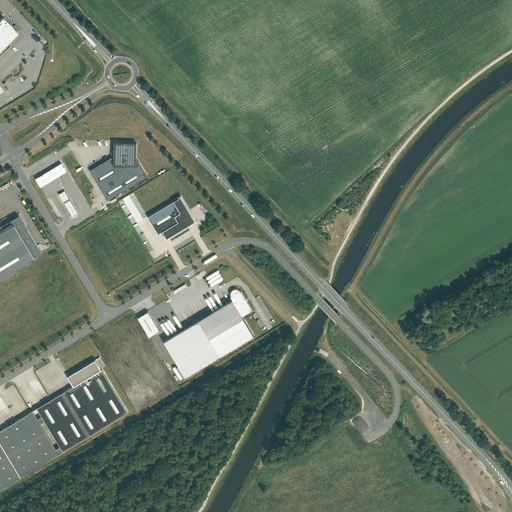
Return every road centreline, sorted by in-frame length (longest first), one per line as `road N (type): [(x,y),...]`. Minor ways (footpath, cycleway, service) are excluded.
road 1 (unclassified): [(107,317),(229,244),(256,242),(388,373),(397,404),(386,426),(320,350)]
road 2 (primary): [(484,457),(152,105)]
road 3 (track): [(334,361),(328,323),(401,199),(437,150),(511,86)]
road 4 (unclassified): [(107,317),(10,156)]
road 5 (unclassified): [(0,382),(107,317)]
road 6 (tertiary): [(10,156),(110,84)]
road 7 (tertiary): [(106,77),(0,132)]
